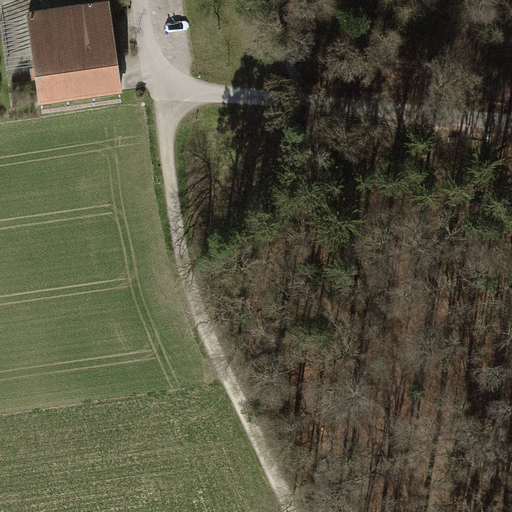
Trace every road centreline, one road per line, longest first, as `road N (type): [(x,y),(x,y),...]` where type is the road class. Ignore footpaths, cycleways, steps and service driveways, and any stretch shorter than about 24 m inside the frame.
road 1 (track): [(286,511),(214,330),(178,196),(165,85)]
road 2 (unclassified): [(511,121),(165,85),(152,0)]
